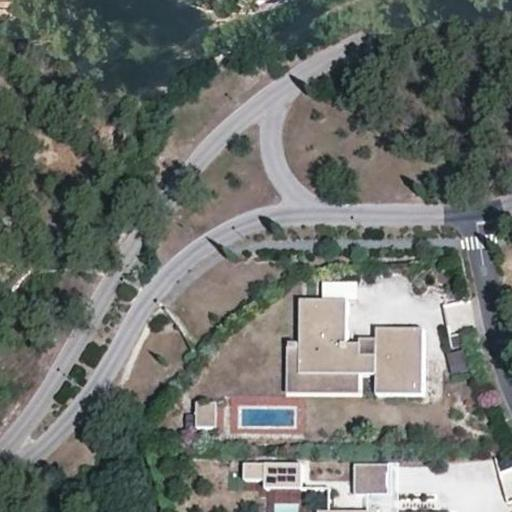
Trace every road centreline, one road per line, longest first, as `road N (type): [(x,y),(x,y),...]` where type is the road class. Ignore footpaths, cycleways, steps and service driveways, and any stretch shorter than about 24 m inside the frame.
road 1 (tertiary): [(284,89),(246,116),(168,199),(0,457)]
road 2 (tertiary): [(0,473),(89,401),(168,278),(239,228),(309,212)]
road 3 (tertiary): [(511,0),(377,36),(284,89)]
road 4 (residential): [(469,215),(511,389)]
road 5 (tertiary): [(309,212),(469,215)]
road 6 (tertiary): [(284,89),(274,116),(275,158),(309,212)]
